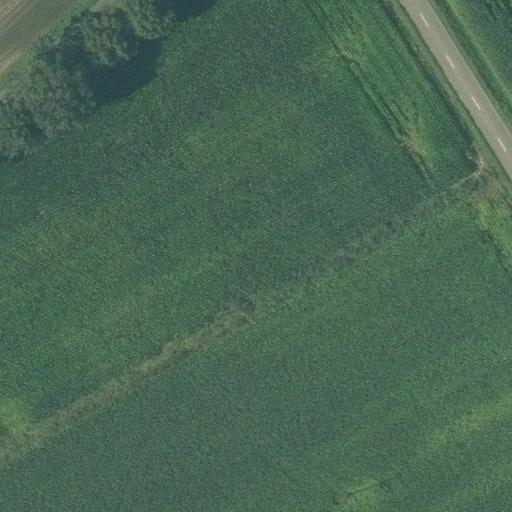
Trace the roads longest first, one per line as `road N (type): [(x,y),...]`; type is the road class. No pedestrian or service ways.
road 1 (tertiary): [(410,0),(511,163)]
road 2 (unclassified): [(110,0),(0,101)]
